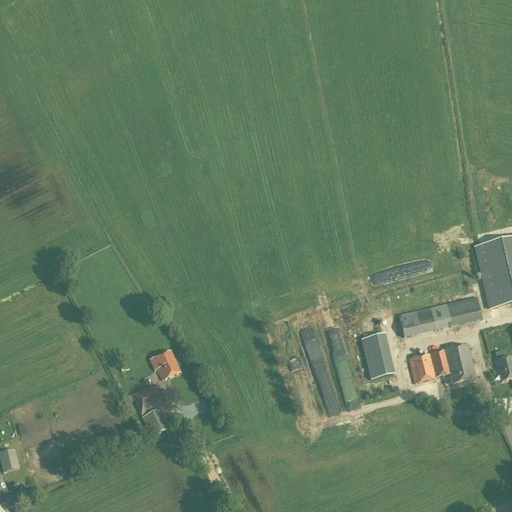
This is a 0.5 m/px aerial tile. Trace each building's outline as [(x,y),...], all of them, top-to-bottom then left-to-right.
[(511,241),(474,250),(475,255),(489,312),(511,306),(511,241)] [(260,290),(267,288),(262,271),(255,273),(260,290)] [(415,287),(418,295),(430,292),(428,283),(415,287)] [(412,286),(402,289),(405,300),(415,296),(412,286)] [(435,333),(481,322),(476,299),(429,310),(435,333)] [(408,315),(398,318),(403,340),(413,338),(408,315)] [(311,318),(297,323),(305,350),(307,349),(310,358),(322,354),(311,318)] [(385,332),(361,339),(373,381),(397,375),(385,332)] [(344,387),(354,384),(344,342),(343,342),(341,335),(332,337),(344,387)] [(475,381),(467,347),(409,361),(415,385),(436,380),(436,379),(449,376),(452,387),(475,381)] [(181,374),(171,352),(150,362),(154,372),(157,371),(162,382),(175,376),(181,374)] [(501,383),(511,380),(511,359),(496,363),(501,383)] [(141,417),(163,407),(154,387),(132,397),(141,417)] [(337,404),(334,396),(324,401),(327,409),(337,404)] [(168,428),(159,410),(146,416),(155,435),(168,428)] [(0,464),(3,475),(20,471),(14,451),(0,455),(0,464)] [(4,511),(11,511),(28,503),(22,492),(0,504),(4,511)]
